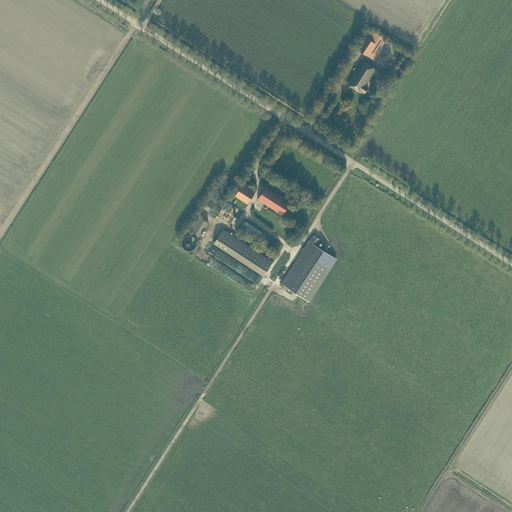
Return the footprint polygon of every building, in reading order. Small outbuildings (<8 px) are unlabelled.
[(357,49),(375,61),(388,41),(370,29),(357,49)] [(365,85),(376,68),(364,60),(347,84),(361,93),(361,92),(364,93),(368,87),(365,85)] [(379,82),(382,85),(387,79),(383,76),(379,82)] [(202,210),(209,215),(233,178),(226,173),(202,210)] [(235,196),(248,204),(257,190),(244,182),(235,196)] [(258,200),(282,215),(291,202),(266,186),(258,200)] [(223,218),(231,205),(226,202),(218,214),(223,218)] [(237,208),(231,205),(223,218),(229,221),(237,208)] [(188,229),(199,236),(208,223),(197,215),(188,229)] [(263,233),(245,221),(241,228),(259,239),(263,233)] [(224,229),(215,243),(263,275),(272,262),(224,229)] [(195,237),(193,236),(192,236),(191,235),(189,235),(188,235),(187,236),(185,236),(184,237),(183,238),(183,239),(182,240),(182,242),(181,243),(182,244),(182,246),(183,247),(183,248),(184,249),(185,250),(187,250),(188,251),(189,251),(191,251),(192,251),(193,250),(194,249),(195,248),(196,247),(197,246),(197,244),(197,243),(197,242),(197,240),(196,239),(195,238),(195,237)] [(320,240),(314,236),(281,284),(307,302),(336,259),(316,246),(320,240)] [(210,243),(205,251),(256,284),(261,276),(210,243)] [(253,285),(205,253),(200,260),(248,292),(253,285)]
